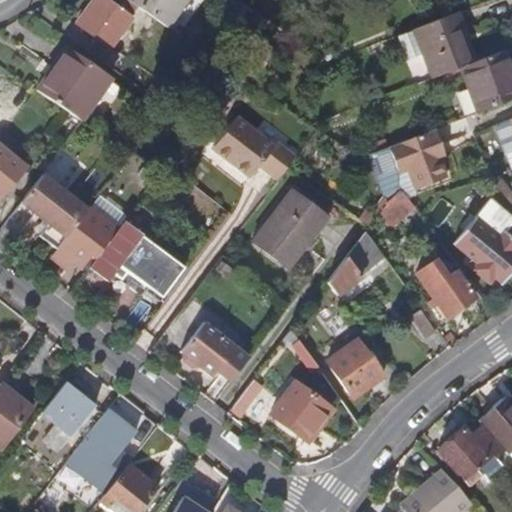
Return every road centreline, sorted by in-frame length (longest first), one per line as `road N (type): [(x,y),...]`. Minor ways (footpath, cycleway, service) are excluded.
road 1 (residential): [(0,270),(311,511)]
road 2 (residential): [(511,329),(410,409),(324,511)]
